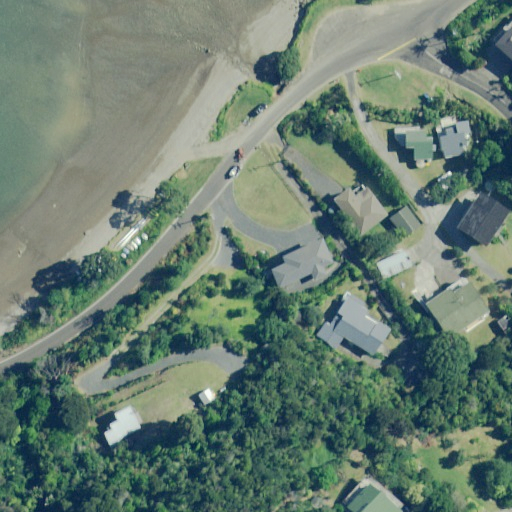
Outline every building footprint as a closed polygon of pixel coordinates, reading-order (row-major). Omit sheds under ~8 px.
[(511,25),(495,44),(511,59),(511,25)] [(468,117),(444,120),(446,135),(441,136),(444,157),(467,154),(464,134),(470,133),(468,117)] [(426,138),(426,129),(405,129),(405,147),(414,147),(414,159),(432,159),(432,138),(426,138)] [(356,198),(349,189),(333,200),(360,236),(387,216),(367,190),(356,198)] [(509,213),(479,194),(457,227),(487,247),(509,213)] [(422,225),(408,205),(397,212),(411,232),(422,225)] [(332,263),(321,238),(281,257),(284,263),(270,270),(279,288),(311,273),(315,281),(327,275),(323,267),(332,263)] [(412,266),(405,250),(377,263),(384,279),(412,266)] [(487,313),(463,277),(425,304),(449,339),(487,313)] [(364,302),(350,293),(329,327),(325,325),(317,337),(337,349),(344,337),(374,355),(390,329),(378,321),(366,314),(368,311),(361,307),(364,302)] [(511,324),(511,315),(510,313),(499,322),(504,330),(511,324)] [(209,387),(197,396),(205,405),(216,396),(209,387)] [(141,428),(130,406),(113,414),(116,421),(101,428),(111,448),(122,442),(120,439),(141,428)] [(401,511),(399,510),(402,506),(386,492),(383,495),(369,483),(348,507),(353,511),(401,511)]
